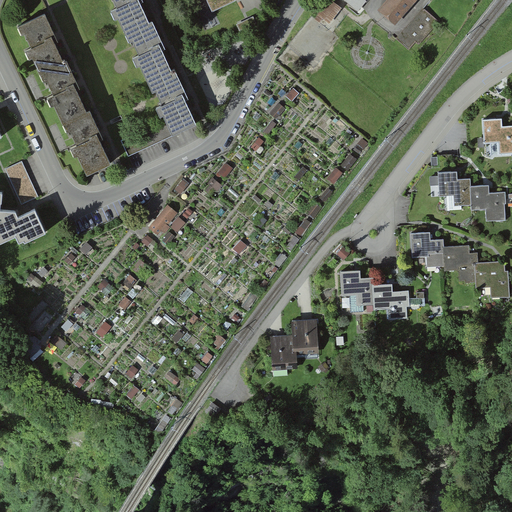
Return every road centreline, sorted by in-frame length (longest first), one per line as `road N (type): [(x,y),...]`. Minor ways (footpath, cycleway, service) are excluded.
road 1 (residential): [(0,53),(58,181),(89,203),(219,142),(302,0)]
road 2 (residential): [(511,59),(449,108),(382,198),(372,234)]
